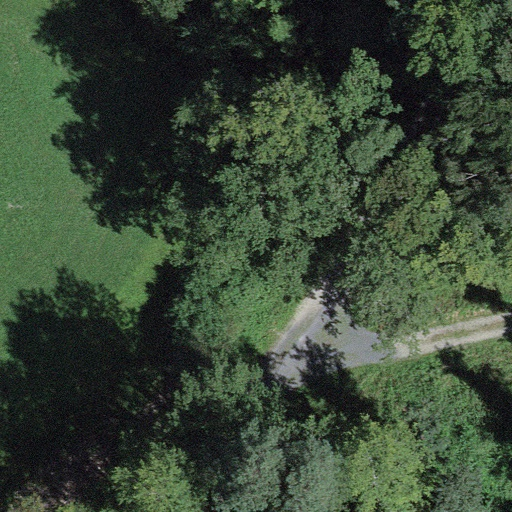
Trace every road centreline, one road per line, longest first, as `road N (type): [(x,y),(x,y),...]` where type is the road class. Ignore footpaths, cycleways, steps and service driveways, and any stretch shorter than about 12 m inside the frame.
road 1 (track): [(464,0),(368,186),(165,511)]
road 2 (track): [(291,314),(351,330),(511,304)]
